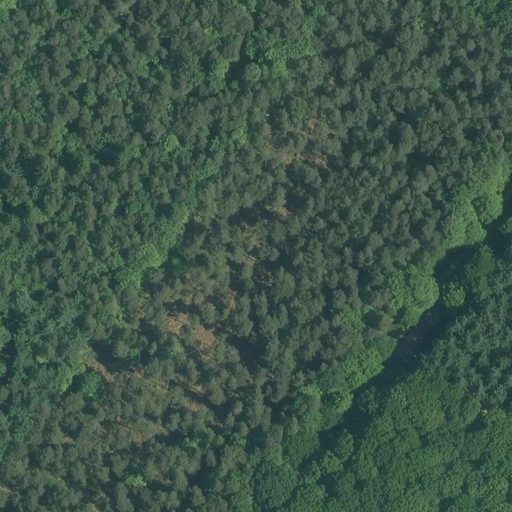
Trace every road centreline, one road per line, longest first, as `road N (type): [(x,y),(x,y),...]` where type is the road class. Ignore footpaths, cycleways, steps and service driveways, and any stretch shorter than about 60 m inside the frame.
road 1 (track): [(0,470),(343,0)]
road 2 (secondary): [(285,511),(511,213)]
